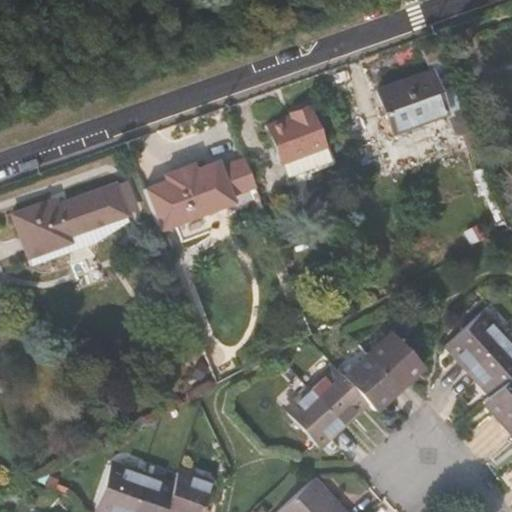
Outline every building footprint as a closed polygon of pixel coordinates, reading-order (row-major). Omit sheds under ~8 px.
[(457,99),(465,96),(450,52),(440,55),(396,70),(411,115),(457,99)] [(307,160),(352,144),(333,86),(331,87),(329,83),(309,91),(310,93),(286,102),(299,141),(301,141),(307,160)] [(471,113),(487,107),(482,90),(465,96),(471,113)] [(247,176),(275,167),(265,138),(238,147),(247,176)] [(250,185),(247,176),(238,147),(236,142),(211,150),(209,147),(181,156),(182,160),(159,167),(174,210),(250,185)] [(81,218),(140,199),(130,169),(71,189),(69,182),(49,189),(63,231),(83,224),(81,218)] [(42,238),(63,231),(49,189),(29,195),(42,238)] [(464,339),(486,363),(511,339),(511,322),(498,307),(464,339)] [(381,350),(407,380),(431,358),(405,329),(381,350)] [(511,389),(511,339),(486,363),(511,389)] [(385,400),(407,380),(381,350),(358,370),(380,394),(385,400)] [(354,417),(380,394),(358,370),(347,357),(320,382),(354,417)] [(330,439),(354,417),(320,382),(296,404),(330,439)] [(511,413),(511,389),(500,401),(511,413)] [(102,499),(134,511),(145,468),(118,458),(102,499)] [(361,511),(317,466),(283,498),(296,511),(361,511)] [(134,511),(174,511),(176,509),(185,483),(145,468),(134,511)] [(176,509),(182,511),(209,511),(221,481),(190,469),(185,483),(176,509)]
